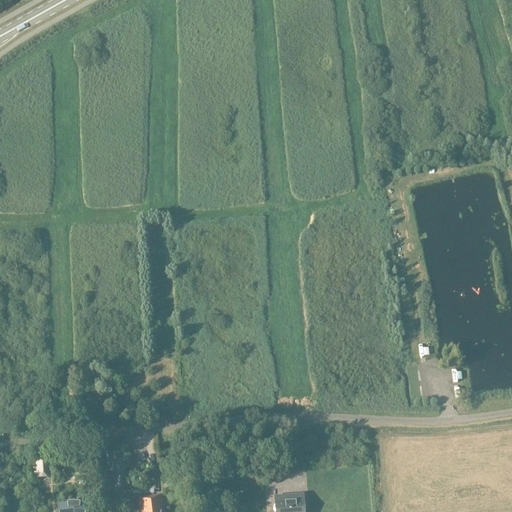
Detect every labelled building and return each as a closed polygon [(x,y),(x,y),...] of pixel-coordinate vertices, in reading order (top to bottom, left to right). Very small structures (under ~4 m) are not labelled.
[(166,365),(160,367),(162,375),(169,373),(166,365)] [(126,492),(123,462),(113,463),(115,493),(126,492)] [(50,492),(48,464),(36,464),(38,492),(50,492)] [(319,476),(319,467),(307,467),(307,477),(319,476)] [(109,488),(100,489),(101,507),(110,507),(109,488)] [(129,497),(141,496),(140,488),(128,489),(129,497)] [(162,511),(161,496),(149,498),(150,507),(145,507),(145,511),(162,511)] [(303,511),(302,497),(278,499),(278,511),(303,511)] [(149,498),(138,499),(139,511),(145,511),(145,507),(150,507),(149,498)]
